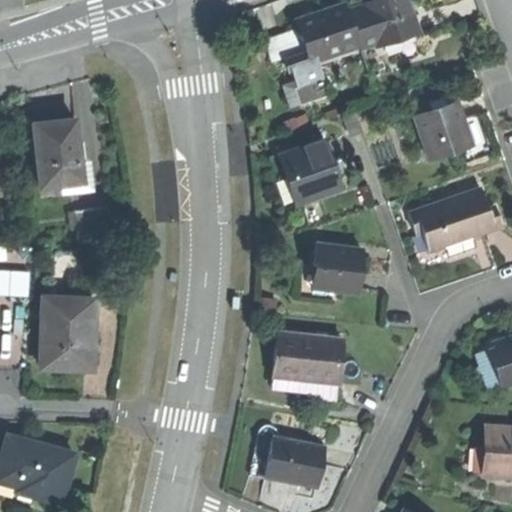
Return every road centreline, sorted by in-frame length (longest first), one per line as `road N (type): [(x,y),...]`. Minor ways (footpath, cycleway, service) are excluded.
road 1 (residential): [(192,0),(212,199),(205,311),(170,498)]
road 2 (residential): [(353,511),(442,325),(468,299),(511,282)]
road 3 (residential): [(0,44),(181,0)]
